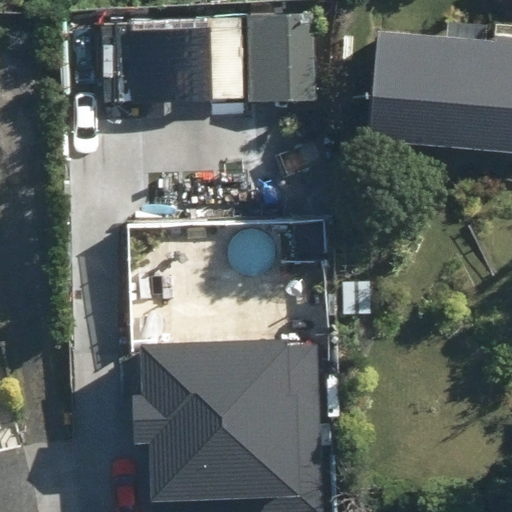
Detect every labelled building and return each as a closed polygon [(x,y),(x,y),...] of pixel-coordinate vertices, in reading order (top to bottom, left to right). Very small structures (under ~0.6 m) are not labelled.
[(249,122),(250,14),(130,13),(129,121),(249,122)] [(326,16),(261,15),(260,100),(325,101),(326,16)] [(511,31),(393,25),(386,143),(511,149),(511,31)] [(321,197),(259,137),(149,250),(182,282),(130,336),(205,409),(255,358),(269,371),(300,340),(289,330),(325,293),(275,244),(321,197)] [(0,385),(0,440),(10,439),(0,385)] [(341,511),(348,446),(240,434),(231,511),(341,511)]
